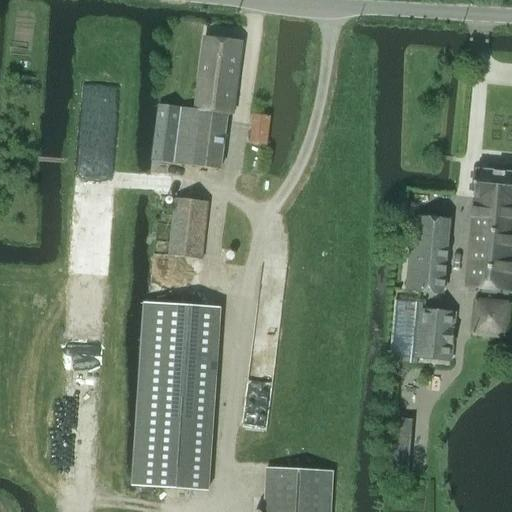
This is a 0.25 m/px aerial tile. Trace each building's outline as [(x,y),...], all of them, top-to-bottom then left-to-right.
[(214,170),(221,171),(228,114),(233,115),(243,43),(233,41),(205,38),(195,110),(158,105),(151,162),(214,170)] [(248,143),(265,145),(269,117),(253,114),(248,143)] [(511,174),(477,171),(475,171),(473,200),(475,200),(466,288),(510,292),(511,269),(511,174)] [(176,198),(170,256),(205,260),(211,202),(176,198)] [(450,222),(414,218),(406,292),(442,296),(450,222)] [(510,302),(474,299),(471,335),(507,338),(510,302)] [(454,315),(421,312),(417,360),(449,363),(454,315)] [(144,358),(135,485),(208,490),(217,363),(144,358)] [(389,434),(385,478),(407,480),(411,436),(412,420),(391,418),(389,434)] [(330,511),(333,471),(267,467),(264,511),(330,511)]
